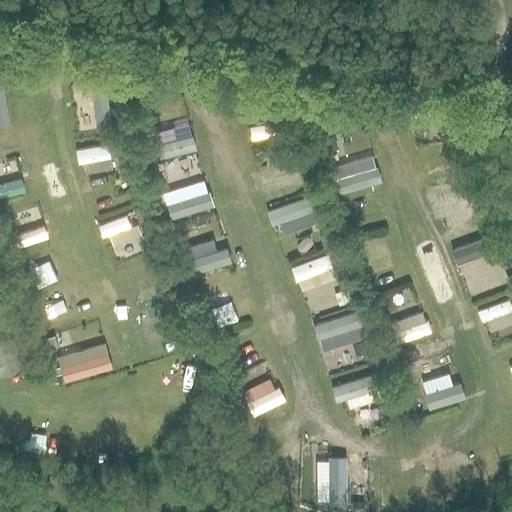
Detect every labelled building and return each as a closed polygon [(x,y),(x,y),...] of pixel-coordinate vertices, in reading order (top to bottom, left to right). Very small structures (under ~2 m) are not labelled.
[(105,83),(90,85),(97,129),(112,127),(105,83)] [(450,118),(450,105),(411,104),(410,116),(450,118)] [(249,126),(252,138),(287,132),(284,120),(249,126)] [(191,135),(148,146),(152,161),(195,150),(191,135)] [(336,144),(334,136),(324,139),(326,147),(336,144)] [(78,163),(110,158),(108,145),(76,150),(78,163)] [(265,182),(300,173),(297,161),(262,170),(265,182)] [(377,167),(335,179),(339,193),(382,181),(377,167)] [(0,197),(25,190),(22,178),(0,183),(0,197)] [(472,179),(431,193),(436,206),(476,192),(472,179)] [(215,205),(211,192),(169,204),(173,217),(215,205)] [(280,223),(313,212),(309,200),(276,211),(280,223)] [(104,237),(132,226),(127,214),(99,225),(104,237)] [(48,237),(44,225),(6,238),(10,250),(48,237)] [(455,251),(460,265),(498,251),(493,237),(455,251)] [(232,261),(227,247),(184,260),(189,274),(232,261)] [(298,281),(335,267),(330,253),(293,268),(298,281)] [(489,290),(504,284),(498,267),(483,272),(489,290)] [(212,286),(217,299),(230,295),(226,281),(212,286)] [(229,309),(222,311),(227,326),(262,313),(253,287),(225,297),(229,309)] [(143,312),(175,302),(171,290),(139,300),(143,312)] [(484,322),(511,311),(511,306),(509,300),(480,311),(484,322)] [(91,307),(49,319),(53,331),(94,319),(91,307)] [(322,336),(362,323),(358,311),(318,324),(322,336)] [(394,332),(398,344),(431,332),(427,320),(425,321),(394,332)] [(0,375),(29,368),(19,335),(0,340),(0,375)] [(416,351),(406,355),(409,362),(419,359),(416,351)] [(112,367),(108,353),(61,366),(65,381),(112,367)] [(457,384),(423,393),(427,409),(461,400),(457,384)] [(242,407),(248,421),(291,400),(284,387),(242,407)] [(354,417),(391,402),(387,391),(350,406),(354,417)] [(294,492),(318,494),(321,457),(298,455),(294,492)] [(328,458),(329,509),(347,508),(346,457),(328,458)] [(364,511),(364,501),(353,501),(352,511),(364,511)]
